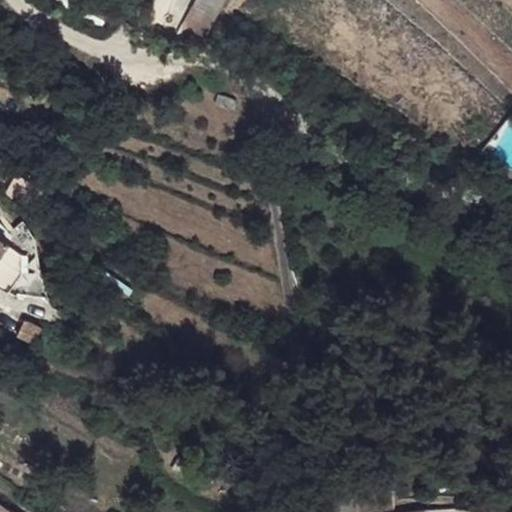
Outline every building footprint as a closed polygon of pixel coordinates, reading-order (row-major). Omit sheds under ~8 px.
[(206,33),(223,0),(194,0),(184,21),(206,33)] [(0,262),(8,247),(0,241),(0,262)] [(42,329),(24,323),(18,344),(36,350),(42,329)] [(350,487),(318,491),(321,511),(392,505),(390,489),(351,492),(350,487)] [(22,511),(2,500),(0,503),(0,511),(22,511)]
